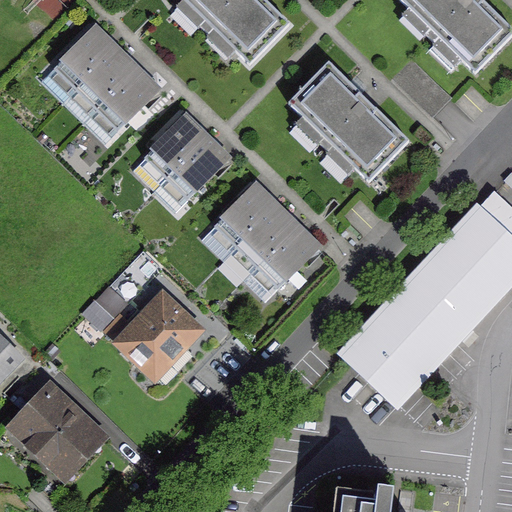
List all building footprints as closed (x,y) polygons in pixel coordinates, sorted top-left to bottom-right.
[(214,32),(249,66),(290,26),(263,0),(181,0),(205,23),(200,28),(209,37),(214,32)] [(440,40),(475,75),(511,37),(511,30),(480,0),(398,0),(431,31),(426,36),(435,45),(440,40)] [(116,51),(94,30),(54,71),(75,92),(116,51)] [(137,71),(116,51),(75,92),(96,112),(137,71)] [(334,149),(369,183),(409,142),(329,64),(289,105),(324,139),(319,145),(329,154),(334,149)] [(158,92),(137,71),(96,112),(117,133),(158,92)] [(144,160),(166,181),(206,139),(185,118),(144,160)] [(166,181),(187,202),(228,160),(206,139),(166,181)] [(214,228),(235,249),(276,208),(255,187),(214,228)] [(235,249),(256,270),(297,228),(276,208),(235,249)] [(511,284),(511,240),(478,209),(341,356),(396,407),(511,284)] [(256,270),(278,290),(318,249),(297,228),(256,270)] [(106,333),(155,378),(169,364),(176,370),(191,355),(184,348),(199,332),(163,298),(133,330),(120,318),(106,333)] [(0,379),(20,359),(0,339),(0,379)] [(48,466),(61,478),(96,441),(48,395),(19,427),(54,460),(48,466)] [(391,511),(394,492),(378,490),(377,497),(336,492),(333,511),(391,511)]
